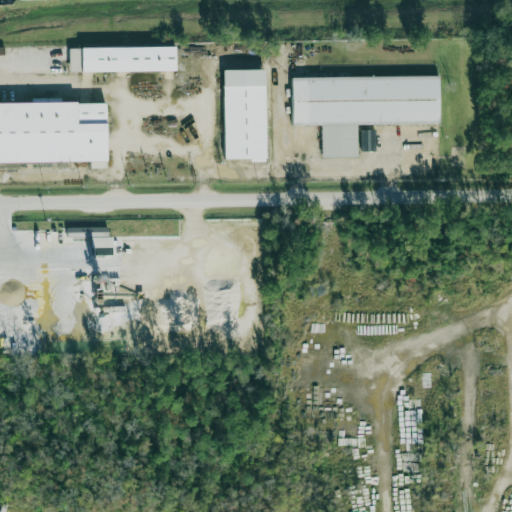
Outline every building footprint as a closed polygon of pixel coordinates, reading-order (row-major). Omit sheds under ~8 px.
[(174,47),(68,48),(69,72),(175,71),(174,47)] [(222,70),(224,160),(266,159),(264,70),(222,70)] [(357,157),(357,125),(439,124),(438,75),(291,78),(292,126),(321,125),(321,158),(357,157)] [(105,101),(0,102),(0,162),(90,161),(90,169),(106,168),(105,101)] [(375,151),(375,130),(361,129),(360,151),(375,151)] [(67,237),(96,236),(96,227),(66,228),(67,237)]
